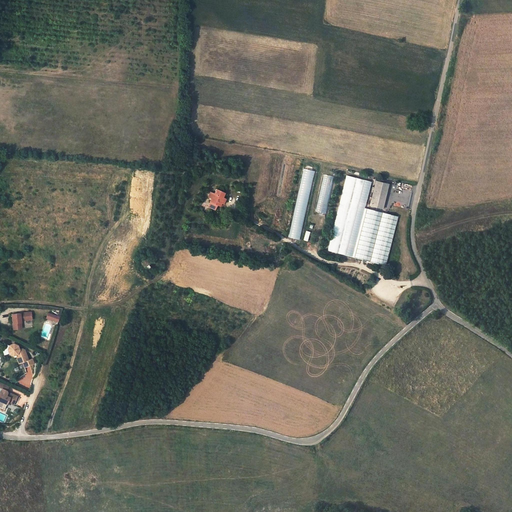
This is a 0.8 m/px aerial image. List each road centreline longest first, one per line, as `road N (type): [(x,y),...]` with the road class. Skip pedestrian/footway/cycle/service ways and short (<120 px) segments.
road 1 (residential): [(437,316),(393,347),(336,432),(317,444),(166,427),(34,442),(0,438)]
road 2 (residential): [(461,0),(417,216),(416,245),(437,316)]
